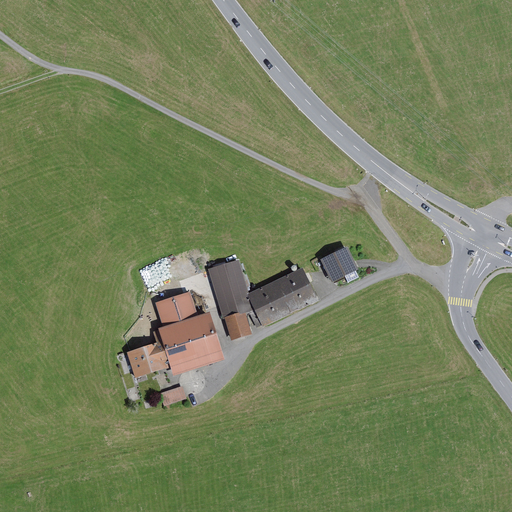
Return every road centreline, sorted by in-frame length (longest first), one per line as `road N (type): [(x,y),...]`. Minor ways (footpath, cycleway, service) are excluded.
road 1 (secondary): [(224,0),(324,119),(397,180),(486,235)]
road 2 (secondary): [(511,397),(461,314),(462,285),(486,235)]
